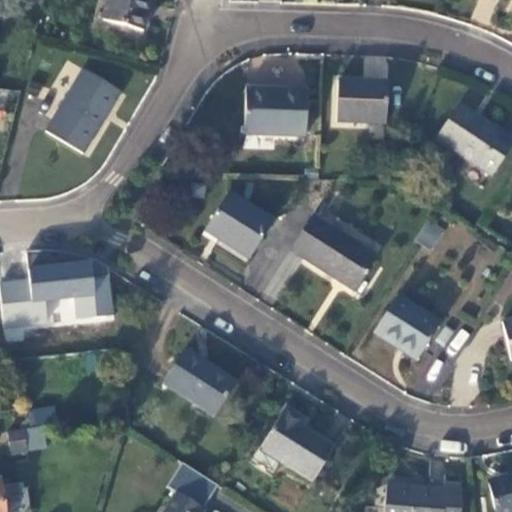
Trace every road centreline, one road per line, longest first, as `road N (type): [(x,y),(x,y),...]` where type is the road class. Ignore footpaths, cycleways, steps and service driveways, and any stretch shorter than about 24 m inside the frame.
road 1 (residential): [(511,68),(487,51),(399,26),(257,18),(203,44),(115,182)]
road 2 (residential): [(95,215),(441,430),(511,423)]
